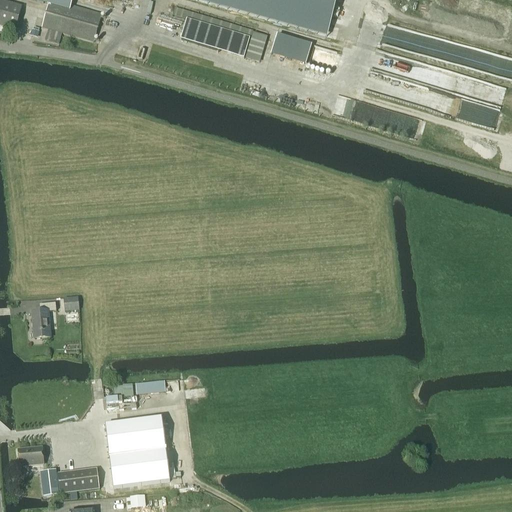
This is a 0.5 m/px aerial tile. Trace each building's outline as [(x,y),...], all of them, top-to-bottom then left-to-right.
[(26,0),(49,6),(50,3),(71,9),(73,0),(26,0)] [(337,0),(185,0),(326,39),(337,0)] [(0,27),(15,32),(22,9),(0,2),(0,27)] [(49,6),(42,30),(48,31),(45,41),(59,45),(61,35),(94,44),(101,17),(81,12),(71,9),(50,3),(49,6)] [(266,36),(174,9),(172,18),(186,22),(180,43),(258,66),(266,36)] [(311,50),(276,39),(270,58),(306,70),(311,50)] [(78,299),(63,300),(64,313),(79,312),(78,299)] [(48,313),(56,312),(55,304),(39,306),(40,313),(32,314),(34,341),(50,339),(48,313)] [(124,399),(124,398),(134,397),(132,385),(123,386),(112,388),(107,388),(102,388),(103,400),(113,400),(124,399)] [(162,419),(105,427),(113,490),(170,483),(162,419)] [(42,449),(18,452),(20,468),(43,466),(42,449)] [(97,470),(57,475),(60,496),(99,491),(97,470)] [(55,472),(40,473),(43,498),(58,496),(55,472)] [(145,497),(137,498),(130,498),(131,510),(146,509),(145,497)]
